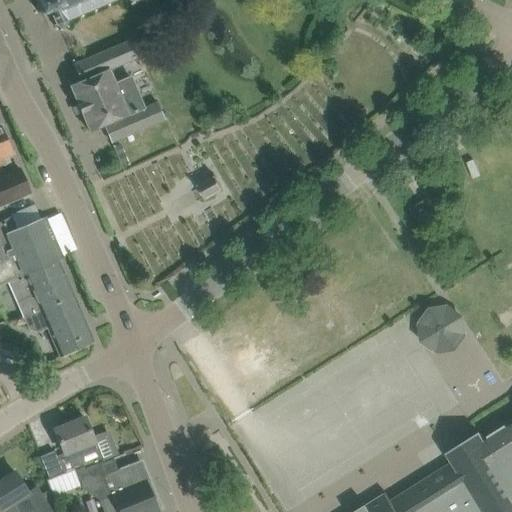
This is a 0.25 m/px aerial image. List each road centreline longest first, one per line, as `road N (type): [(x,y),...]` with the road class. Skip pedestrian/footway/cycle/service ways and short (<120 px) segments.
road 1 (tertiary): [(130,352),(511,51)]
road 2 (secondary): [(130,352),(0,45)]
road 3 (secondary): [(193,511),(130,352)]
